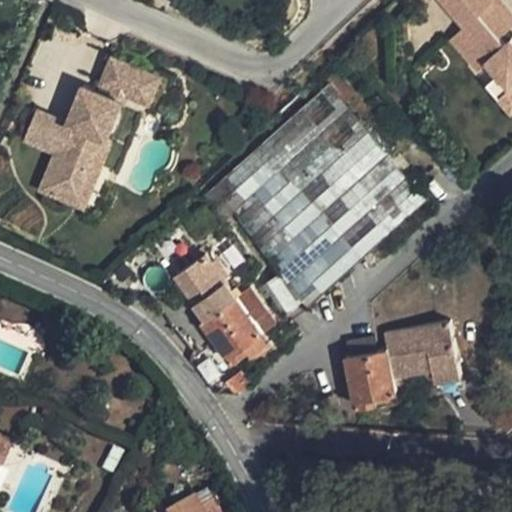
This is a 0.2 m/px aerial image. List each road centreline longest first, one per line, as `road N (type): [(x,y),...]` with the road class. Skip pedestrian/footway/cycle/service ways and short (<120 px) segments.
road 1 (residential): [(0,255),(142,328),(183,370),(233,451)]
road 2 (residential): [(233,451),(342,426),(511,428)]
road 3 (residential): [(96,0),(236,62),(266,65),(294,50),(332,0)]
